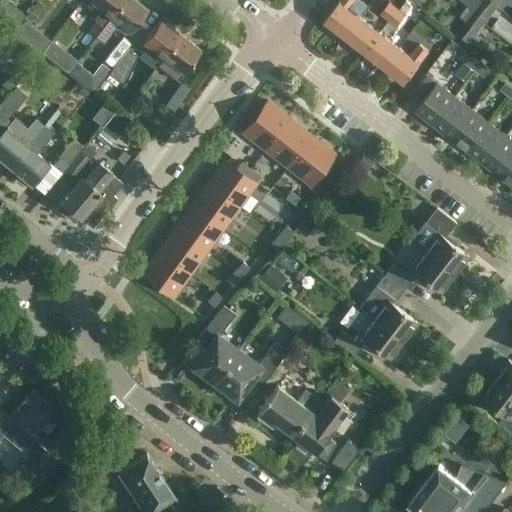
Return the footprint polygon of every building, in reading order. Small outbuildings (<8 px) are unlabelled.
[(0,0),(0,21),(3,23),(14,9),(0,0)] [(136,0),(124,0),(110,16),(102,25),(95,20),(87,30),(103,42),(118,22),(119,23),(117,28),(123,33),(128,30),(130,32),(148,9),(136,0)] [(110,16),(124,0),(90,0),(90,1),(110,16)] [(346,36),(362,17),(348,7),(353,0),(339,0),(325,19),(346,36)] [(389,21),(399,8),(402,4),(396,0),(390,0),(380,14),(389,21)] [(471,0),(468,5),(474,9),(481,0),(480,0),(471,0)] [(480,14),(486,20),(497,6),(490,1),(480,14)] [(465,20),(474,9),(468,5),(460,15),(465,20)] [(399,8),(389,21),(396,27),(406,14),(399,8)] [(469,43),(486,20),(480,14),(462,37),(468,42),(469,43)] [(365,51),(384,26),(378,21),(373,26),(362,17),(346,36),(365,51)] [(160,18),(142,42),(164,58),(181,35),(160,18)] [(24,20),(15,32),(39,51),(48,39),(24,20)] [(386,67),(401,48),(386,36),(390,30),(384,26),(365,51),(386,67)] [(164,58),(158,65),(167,72),(177,80),(183,72),(200,49),(182,35),(181,35),(164,58)] [(106,76),(129,46),(120,39),(103,59),(105,61),(103,64),(107,66),(102,72),(106,76)] [(401,48),(386,67),(405,81),(420,61),(420,60),(428,50),(420,44),(411,55),(401,48)] [(63,50),(54,62),(56,63),(67,71),(76,59),(64,50),(63,50)] [(475,70),(481,62),(471,55),(466,62),(475,70)] [(481,62),(475,70),(484,77),(490,69),(481,62)] [(456,73),(465,80),(473,70),(465,63),(456,73)] [(9,74),(1,84),(8,90),(17,81),(9,74)] [(509,96),(511,91),(511,85),(505,80),(500,89),(509,96)] [(179,81),(163,103),(172,109),(188,87),(179,81)] [(433,123),(455,95),(437,81),(415,109),(433,123)] [(15,86),(0,103),(0,111),(7,117),(10,113),(23,98),(25,95),(15,86)] [(450,136),(472,108),(455,95),(433,123),(450,136)] [(267,101),(243,132),(265,149),(289,118),(267,101)] [(467,150),(489,121),(472,108),(450,136),(467,150)] [(5,127),(0,132),(0,159),(9,166),(26,145),(44,123),(35,115),(26,126),(14,116),(5,127)] [(289,118),(265,149),(287,166),(311,135),(289,118)] [(484,163),(507,135),(489,121),(467,150),(484,163)] [(26,145),(9,166),(30,184),(31,183),(48,163),(35,152),(53,130),(44,123),(26,145)] [(100,128),(94,136),(107,146),(113,139),(100,128)] [(311,135),(287,166),(293,171),(309,184),(333,153),(317,140),(311,135)] [(502,176),(511,162),(511,138),(507,135),(484,163),(502,176)] [(67,165),(79,151),(79,150),(81,148),(71,140),(57,156),(67,165)] [(79,151),(67,165),(68,165),(59,175),(68,183),(92,156),(94,152),(85,145),(80,151),(79,151)] [(122,150),(115,158),(122,164),(129,156),(122,150)] [(365,172),(374,160),(364,152),(355,165),(365,172)] [(223,159),(206,183),(238,206),(255,183),(245,175),(235,168),(223,159)] [(122,182),(98,162),(83,180),(80,177),(59,202),(57,207),(74,221),(80,216),(92,227),(117,198),(113,194),(122,182)] [(240,162),(236,166),(245,173),(249,168),(240,162)] [(511,162),(502,176),(511,184),(511,162)] [(249,168),(245,173),(254,180),(258,175),(249,168)] [(206,183),(190,205),(221,229),(238,206),(206,183)] [(289,190),(285,197),(295,203),(299,197),(289,190)] [(190,205),(173,228),(205,251),(221,229),(190,205)] [(410,240),(423,249),(454,274),(468,255),(444,237),(455,222),(435,207),(428,216),(410,240)] [(305,218),(296,229),(304,236),(313,225),(305,218)] [(277,219),(270,228),(277,234),(285,225),(277,219)] [(173,228),(157,250),(189,273),(205,251),(173,228)] [(262,238),(269,244),(277,234),(270,228),(262,238)] [(440,292),(454,274),(423,249),(408,268),(404,273),(392,263),(384,273),(404,288),(416,273),(440,292)] [(142,270),(141,272),(173,295),(174,294),(189,273),(157,250),(142,270)] [(246,252),(235,265),(243,271),(253,259),(246,252)] [(270,265),(259,278),(275,291),(286,277),(270,265)] [(224,278),(229,283),(231,285),(240,276),(237,274),(232,269),(224,278)] [(395,300),(404,288),(384,273),(359,306),(370,315),(403,340),(416,322),(391,302),(394,299),(395,300)] [(213,290),(205,299),(210,304),(212,306),(220,297),(218,295),(213,290)] [(213,382),(238,349),(218,334),(235,313),(222,303),(198,335),(208,343),(191,365),(213,382)] [(389,358),(403,340),(370,315),(356,334),(357,334),(353,340),(340,330),(333,339),(353,355),(365,339),(389,358)] [(308,325),(296,341),(307,350),(319,334),(308,325)] [(238,349),(213,382),(235,399),(252,377),(262,384),(286,352),(274,343),(257,364),(238,349)] [(511,361),(508,359),(495,376),(511,389),(511,361)] [(511,389),(495,376),(481,394),(505,413),(498,423),(511,433),(511,389)] [(309,410),(291,435),(324,460),(333,442),(327,434),(333,426),(332,425),(346,407),(339,402),(350,386),(338,378),(327,393),(329,394),(328,394),(330,395),(315,415),(309,410)] [(330,395),(328,394),(323,402),(305,388),(297,399),(277,384),(256,413),(270,424),(273,421),(291,435),(309,410),(315,415),(330,395)] [(38,439),(61,411),(31,387),(8,414),(1,408),(0,409),(0,435),(1,434),(20,449),(26,449),(36,437),(38,439)] [(345,440),(330,461),(335,465),(342,470),(351,457),(357,449),(345,440)] [(34,472),(50,453),(38,443),(22,461),(34,472)] [(143,511),(146,511),(173,494),(146,452),(117,471),(143,511)] [(457,477),(439,463),(410,502),(423,511),(483,511),(507,481),(461,464),(457,477)] [(75,491),(72,485),(60,493),(63,498),(61,500),(69,511),(70,511),(91,499),(83,486),(75,491)]
